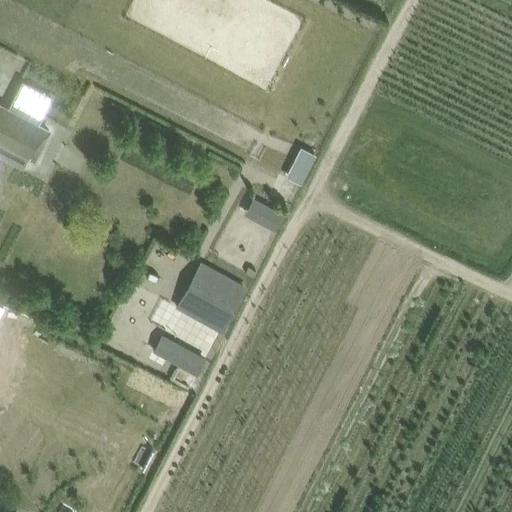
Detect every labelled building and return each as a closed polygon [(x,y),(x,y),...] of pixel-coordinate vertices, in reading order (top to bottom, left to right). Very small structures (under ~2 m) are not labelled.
[(0,147),(25,160),(28,155),(34,158),(49,130),(0,104),(0,147)] [(254,196),(249,205),(259,210),(264,201),(254,196)] [(274,207),(269,215),(279,221),(284,212),(274,207)] [(249,264),(245,272),(252,275),(255,268),(249,264)] [(224,325),(242,291),(198,267),(180,301),(224,325)] [(197,375),(206,357),(161,332),(152,350),(197,375)]
